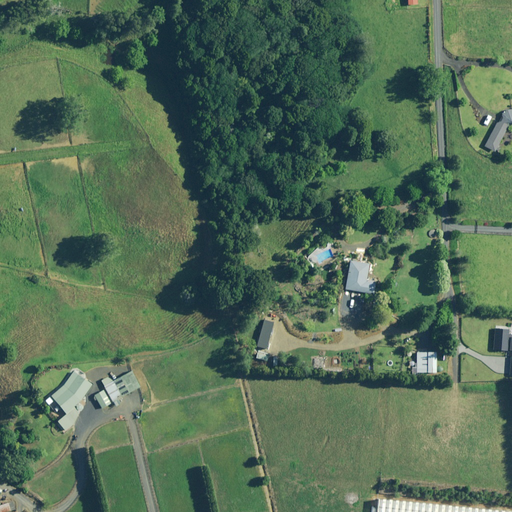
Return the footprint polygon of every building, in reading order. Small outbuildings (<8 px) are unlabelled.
[(511,129),(511,110),(510,110),(509,110),(507,111),(506,111),(505,111),(504,112),(503,113),(502,114),(501,115),(484,147),(494,153),(506,130),(511,129)] [(369,264),(349,261),(345,289),(373,294),(375,282),(366,281),(369,264)] [(435,373),(435,352),(415,353),(416,367),(412,367),(412,373),(435,373)] [(52,394),(46,402),(52,411),(53,409),(57,412),(59,408),(66,415),(90,385),(72,371),(52,394)] [(139,387),(131,371),(111,382),(108,377),(100,381),(112,402),(139,387)] [(110,403),(103,390),(94,396),(101,409),(110,403)] [(65,431),(74,424),(79,413),(75,408),(58,423),(65,431)] [(7,501),(0,504),(0,511),(8,511),(11,511),(7,501)]
